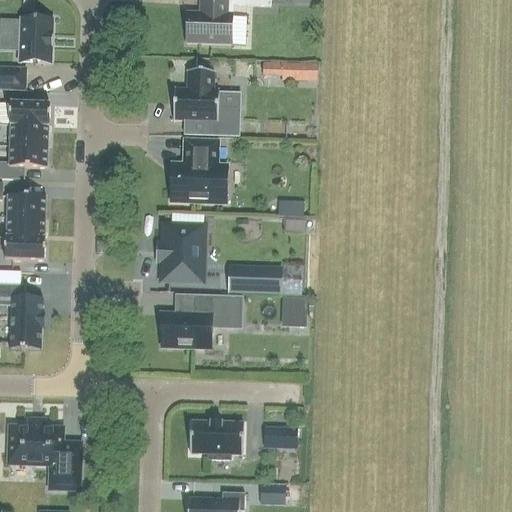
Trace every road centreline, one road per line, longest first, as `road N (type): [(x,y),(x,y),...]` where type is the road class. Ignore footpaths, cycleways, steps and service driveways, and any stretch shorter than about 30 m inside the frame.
road 1 (residential): [(81,1),(88,28),(78,390)]
road 2 (residential): [(294,396),(152,392)]
road 3 (residential): [(148,511),(152,392)]
